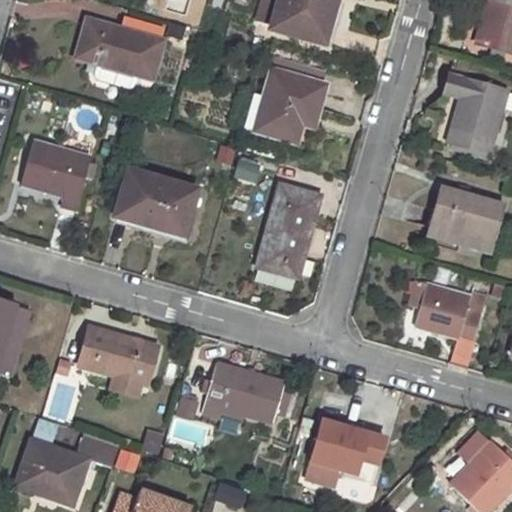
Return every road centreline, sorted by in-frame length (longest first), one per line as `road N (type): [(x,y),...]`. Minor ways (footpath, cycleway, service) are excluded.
road 1 (residential): [(419,0),(322,346)]
road 2 (residential): [(0,256),(322,346)]
road 3 (residential): [(322,346),(511,401)]
